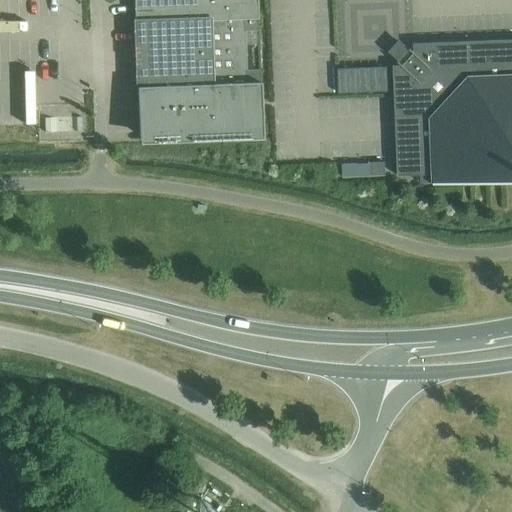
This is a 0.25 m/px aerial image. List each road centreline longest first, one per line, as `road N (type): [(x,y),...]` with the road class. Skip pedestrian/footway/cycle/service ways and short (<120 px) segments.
road 1 (primary): [(437,338),(294,335),(0,276)]
road 2 (primary): [(0,296),(267,360),(386,374)]
road 3 (unclassified): [(0,338),(155,382),(304,470),(341,473)]
road 4 (primary): [(386,374),(511,364)]
